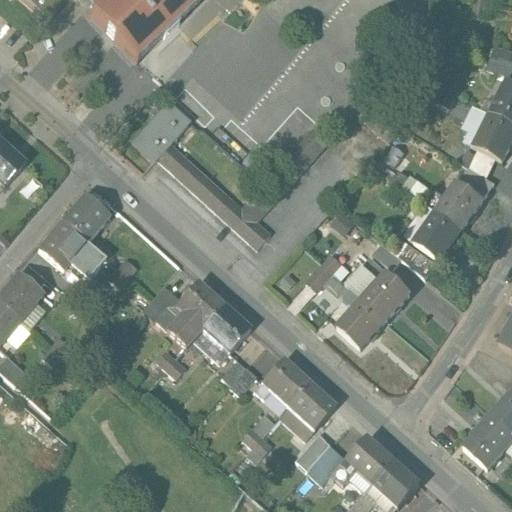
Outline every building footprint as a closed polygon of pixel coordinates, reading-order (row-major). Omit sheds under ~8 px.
[(10,0),(11,0),(20,0),(46,21),(63,0),(88,0),(101,10),(94,17),(93,16),(91,17),(136,67),(138,65),(136,63),(162,39),(164,41),(178,28),(176,26),(204,0),(10,0)] [(489,0),(475,0),(474,7),(488,10),(489,0)] [(488,10),(474,7),(471,21),(485,24),(488,10)] [(511,56),(495,50),(490,63),(511,70),(511,56)] [(511,70),(490,63),(486,75),(509,83),(507,87),(511,89),(511,70)] [(460,89),(448,83),(442,95),(454,101),(460,89)] [(511,89),(507,87),(506,87),(489,119),(511,130),(511,89)] [(454,101),(442,95),(436,107),(448,113),(454,101)] [(167,107),(131,147),(153,166),(155,164),(169,149),(189,127),(167,107)] [(511,144),(511,130),(489,119),(473,152),(501,166),(511,144)] [(240,214),(169,149),(155,164),(256,255),(270,240),(255,227),(330,145),(315,132),(240,214)] [(25,169),(0,147),(0,191),(3,194),(25,169)] [(493,188),(467,172),(459,183),(484,201),(493,188)] [(409,184),(398,176),(390,187),(401,195),(409,184)] [(390,187),(382,199),(393,206),(401,195),(390,187)] [(455,188),(434,218),(459,236),(481,207),(455,188)] [(108,222),(83,201),(60,228),(86,249),(108,222)] [(459,236),(434,218),(412,249),(437,267),(459,236)] [(86,249),(60,228),(38,255),(63,276),(68,270),(88,286),(105,265),(86,249)] [(437,271),(407,250),(398,262),(426,286),(437,271)] [(340,269),(330,260),(321,270),(331,279),(340,269)] [(408,300),(370,264),(345,291),(361,306),(383,327),(408,300)] [(135,274),(125,265),(116,275),(127,284),(135,274)] [(331,279),(321,270),(313,280),(323,289),(331,279)] [(127,284),(116,275),(108,285),(118,294),(127,284)] [(17,280),(0,299),(0,311),(19,328),(42,301),(17,280)] [(197,288),(175,312),(182,318),(165,336),(185,354),(201,336),(223,312),(197,288)] [(161,294),(142,317),(153,327),(173,304),(161,294)] [(383,327),(361,306),(336,333),(358,354),(383,327)] [(0,311),(0,350),(19,328),(0,311)] [(223,312),(201,336),(228,360),(250,336),(223,312)] [(511,324),(505,337),(507,338),(500,350),(511,356),(511,324)] [(58,343),(50,354),(60,363),(69,352),(58,343)] [(50,354),(41,364),(52,373),(60,363),(50,354)] [(164,357),(155,367),(165,376),(174,366),(164,357)] [(25,379),(7,364),(0,371),(0,379),(14,392),(25,379)] [(236,365),(220,382),(229,391),(245,373),(236,365)] [(308,389),(282,365),(260,390),(287,414),(308,389)] [(174,366),(165,376),(175,385),(184,375),(174,366)] [(308,389),(287,414),(313,437),(335,413),(308,389)] [(511,399),(510,398),(492,420),(511,437),(511,399)] [(511,447),(511,437),(492,420),(472,441),(474,443),(465,453),(488,474),(511,447)] [(251,434),(241,445),(251,454),(260,443),(251,434)] [(394,466),(367,442),(332,481),(343,491),(356,476),(372,490),(394,466)] [(260,443),(251,454),(261,463),(270,452),(260,443)] [(394,466),(372,490),(395,511),(399,511),(420,490),(394,466)]
